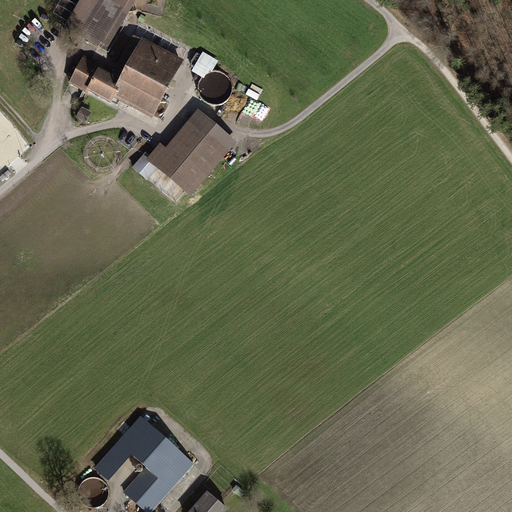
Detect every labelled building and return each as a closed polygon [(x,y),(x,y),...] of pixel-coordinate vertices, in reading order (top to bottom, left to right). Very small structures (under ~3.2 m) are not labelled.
[(113,0),(111,3),(105,0),(81,0),(71,18),(63,14),(58,22),(98,46),(120,9),(128,13),(135,0),(113,0)] [(142,43),(121,84),(82,63),(70,85),(86,93),(88,90),(111,103),(118,91),(141,103),(138,108),(152,116),(180,63),(142,43)] [(194,73),(204,77),(197,96),(225,107),(235,80),(214,73),(219,58),(202,52),(194,73)] [(90,114),(82,109),(77,118),(86,122),(90,114)] [(160,148),(150,160),(187,190),(221,150),(192,126),(168,154),(160,148)] [(141,418),(96,468),(109,479),(131,454),(146,468),(124,492),(145,511),(151,511),(194,465),(141,418)] [(202,500),(191,511),(223,511),(225,510),(203,489),(197,496),(202,500)]
